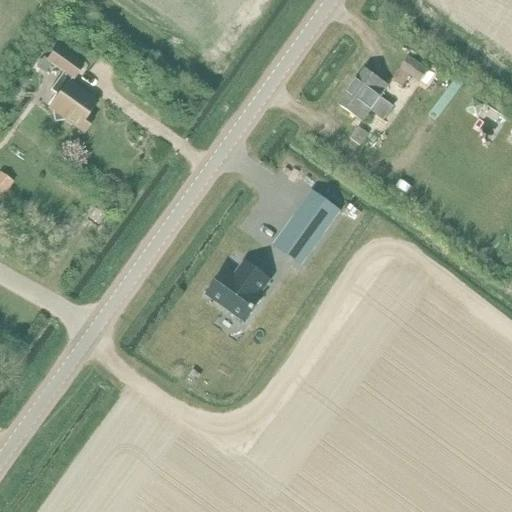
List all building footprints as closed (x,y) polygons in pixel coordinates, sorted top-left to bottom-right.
[(56,49),(47,61),(50,65),(62,74),(49,92),(57,97),(48,110),(51,112),(53,124),(64,122),(83,135),(93,121),(87,116),(96,103),(68,84),(71,80),(72,80),(82,68),(56,49)] [(409,59),(392,82),(401,89),(410,78),(420,85),(429,73),(409,59)] [(42,61),(37,69),(44,75),(50,67),(42,61)] [(364,72),(339,108),(361,124),(370,112),(383,122),(392,109),(379,100),(387,88),(364,72)] [(359,129),(350,141),(359,148),(368,136),(359,129)] [(0,174),(0,202),(13,184),(0,174)] [(313,193),(274,247),(301,267),(341,213),(313,193)] [(237,279),(225,270),(207,296),(245,324),(264,298),(260,296),(271,282),(245,263),(244,264),(247,266),(237,279)] [(193,371),(187,381),(196,387),(202,377),(193,371)]
